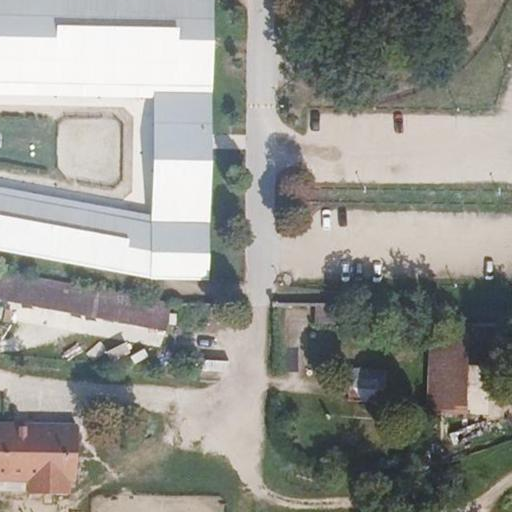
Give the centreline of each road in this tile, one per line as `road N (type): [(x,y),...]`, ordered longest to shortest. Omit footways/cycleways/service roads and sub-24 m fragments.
road 1 (track): [(246,403),(247,452),(267,493),(290,502),(440,511)]
road 2 (track): [(0,378),(246,403)]
